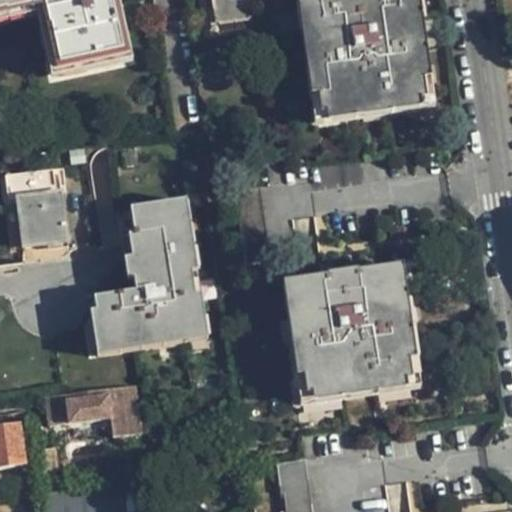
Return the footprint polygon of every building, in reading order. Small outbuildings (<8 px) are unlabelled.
[(59,25),(66,59),(113,49),(102,0),(0,0),(0,4),(5,3),(5,6),(31,0),(50,0),(56,25),(59,25)] [(250,21),(246,0),(213,0),(217,22),(219,22),(220,26),(250,21)] [(428,108),(420,50),(413,0),(372,0),(344,4),(342,1),(304,7),(319,124),(321,125),(426,109),(428,108)] [(246,264),(269,260),(259,189),(236,192),(246,264)] [(61,192),(19,198),(25,247),(66,242),(61,192)] [(136,292),(95,298),(103,355),(203,341),(183,201),(132,209),(138,258),(132,258),(136,292)] [(414,391),(398,272),(359,277),(359,281),(329,285),(328,281),(291,287),(307,406),(414,391)] [(137,386),(47,399),(50,426),(116,417),(119,439),(144,436),(137,386)] [(0,469),(25,466),(19,424),(0,426),(0,469)] [(61,488),(58,462),(50,463),(49,457),(41,458),(46,490),(61,488)] [(285,495),(286,506),(311,502),(306,462),(277,465),(281,495),(285,495)] [(114,511),(124,511),(121,484),(41,493),(44,511),(114,511)] [(286,506),(286,511),(312,511),(311,502),(286,506)]
